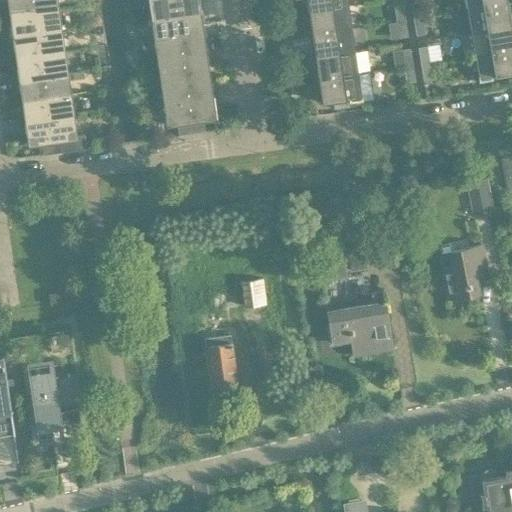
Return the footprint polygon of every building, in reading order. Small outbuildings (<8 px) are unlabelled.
[(57,0),(4,0),(5,7),(9,6),(10,15),(58,8),(57,0)] [(147,0),(150,17),(202,10),(200,0),(147,0)] [(347,0),(306,0),(308,11),(348,6),(347,0)] [(505,0),(464,0),(466,10),(506,3),(505,0)] [(410,3),(413,19),(422,18),(419,1),(410,3)] [(506,3),(466,10),(470,32),(510,25),(506,3)] [(394,5),(396,22),(405,20),(403,4),(394,5)] [(348,6),(308,11),(311,34),(352,28),(348,6)] [(58,8),(10,15),(12,24),(8,24),(10,37),(61,30),(58,8)] [(202,10),(150,17),(153,38),(201,31),(200,23),(204,22),(202,10)] [(422,18),(413,19),(416,35),(425,34),(422,18)] [(405,20),(396,22),(399,38),(408,37),(405,20)] [(511,34),(510,25),(470,32),(460,34),(462,49),(472,47),(474,54),(511,47),(511,34)] [(352,28),(311,34),(314,56),(355,50),(352,28)] [(61,30),(10,37),(11,50),(15,49),(17,58),(65,51),(61,30)] [(201,31),(153,38),(156,60),(208,52),(206,40),(202,40),(201,31)] [(417,47),(420,64),(429,62),(427,46),(417,47)] [(511,47),(474,54),(479,82),(492,80),(491,76),(511,72),(511,47)] [(401,50),(403,67),(412,65),(410,49),(401,50)] [(355,50),(314,56),(317,79),(358,73),(355,50)] [(65,51),(17,58),(18,67),(14,67),(16,80),(68,72),(65,51)] [(208,52),(156,60),(160,81),(207,74),(206,65),(210,65),(208,52)] [(429,62),(420,64),(423,80),(432,79),(429,62)] [(412,65),(403,67),(406,83),(415,81),(412,65)] [(358,73),(317,79),(321,103),(332,101),(348,99),(349,103),(362,101),(373,99),(369,71),(358,73)] [(68,72),(16,80),(18,92),(21,92),(23,101),(71,94),(68,72)] [(207,74),(160,81),(163,103),(214,95),(213,82),(209,83),(207,74)] [(71,94),(23,101),(24,109),(20,110),(22,123),(74,115),(71,94)] [(214,95),(163,103),(166,125),(214,118),(212,108),(216,108),(214,95)] [(348,99),(332,101),(333,108),(349,106),(349,103),(348,99)] [(77,137),(74,115),(22,123),(24,135),(28,135),(29,144),(41,143),(43,154),(86,148),(84,136),(77,137)] [(505,190),(511,188),(511,156),(500,158),(505,190)] [(493,209),(487,177),(465,181),(471,213),(493,209)] [(449,251),(451,264),(442,266),(448,298),(478,292),(475,279),(487,276),(481,245),(449,251)] [(342,253),(316,257),(320,281),(345,277),(342,253)] [(262,279),(241,281),(244,306),(265,304),(265,303),(262,279)] [(392,348),(382,290),(370,292),(372,303),(326,310),(331,343),(350,340),(352,354),(392,348)] [(61,303),(59,292),(48,294),(50,305),(61,303)] [(204,338),(205,346),(204,346),(209,384),(213,383),(216,385),(221,385),(223,382),(236,380),(230,334),(204,338)] [(2,353),(0,353),(0,428),(11,427),(12,432),(13,432),(2,353)] [(49,370),(29,373),(38,439),(52,437),(49,423),(61,421),(63,421),(62,411),(60,411),(56,412),(54,403),(73,400),(69,373),(50,376),(49,370)] [(511,511),(511,469),(504,471),(505,476),(496,477),(495,473),(494,471),(493,469),(490,468),(488,468),(485,469),(483,471),(466,474),(470,494),(478,492),(479,494),(480,495),(480,497),(481,499),(481,500),(481,502),(481,503),(481,505),(480,507),(482,507),(482,506),(485,505),(485,511),(511,511)] [(345,499),(346,511),(368,511),(367,497),(345,499)] [(461,510),(460,501),(452,501),(454,511),(467,511),(467,509),(461,510)]
